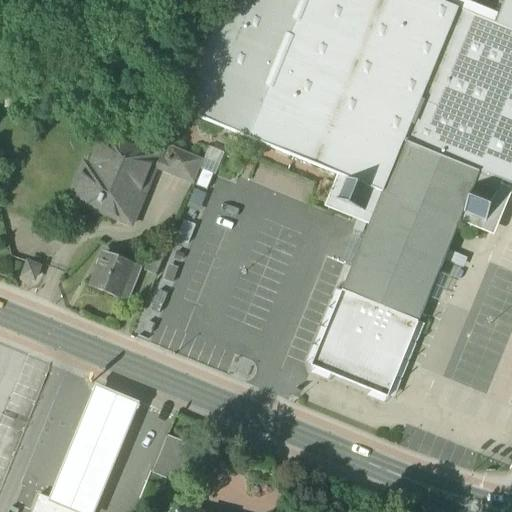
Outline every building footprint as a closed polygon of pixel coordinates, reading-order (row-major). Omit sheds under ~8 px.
[(388,398),(480,174),(511,186),(511,0),(510,0),(500,27),(458,10),(433,0),(226,0),(181,112),(383,194),(312,368),(388,398)] [(160,156),(104,133),(91,166),(84,164),(73,191),(100,202),(96,212),(131,227),(160,156)] [(204,161),(172,148),(162,171),(194,184),(204,161)] [(167,250),(155,245),(144,272),(156,277),(167,250)] [(134,267),(105,255),(91,288),(121,300),(126,302),(139,269),(134,267)] [(40,268),(27,264),(22,277),(30,280),(36,279),(40,268)] [(196,450),(167,438),(152,473),(182,486),(196,450)] [(34,511),(77,511),(40,497),(34,511)]
